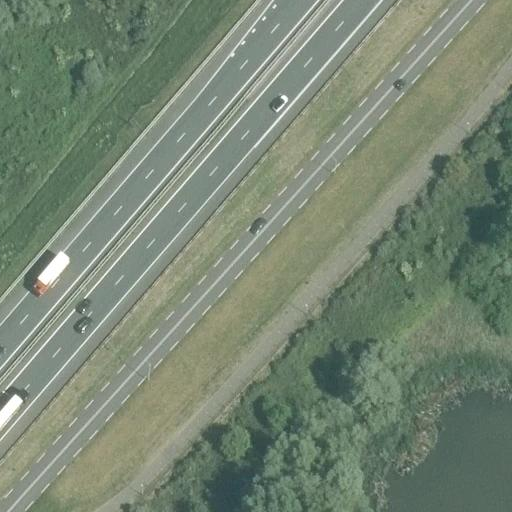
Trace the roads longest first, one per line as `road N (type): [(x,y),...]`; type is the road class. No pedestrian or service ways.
road 1 (tertiary): [(10,511),(471,0)]
road 2 (trunk): [(0,421),(363,0)]
road 3 (trunk): [(301,0),(0,348)]
